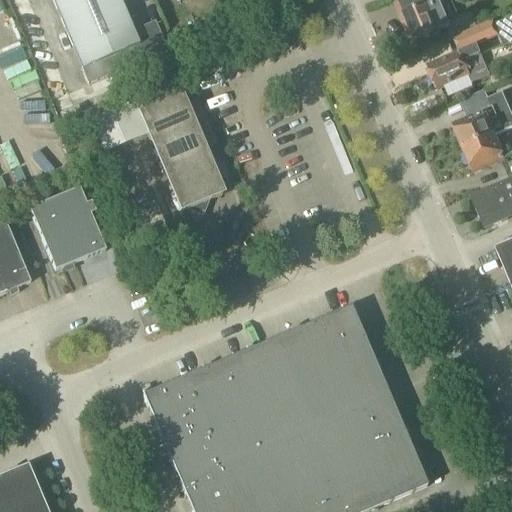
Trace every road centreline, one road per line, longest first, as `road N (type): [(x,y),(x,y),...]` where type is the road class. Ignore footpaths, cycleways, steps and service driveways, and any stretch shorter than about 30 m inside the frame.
road 1 (residential): [(139,363),(436,234)]
road 2 (residential): [(436,234),(335,0)]
road 3 (residential): [(511,403),(436,234)]
road 4 (unknown): [(253,313),(234,254),(218,234),(167,204),(153,173)]
road 5 (residential): [(139,363),(109,295),(14,335)]
